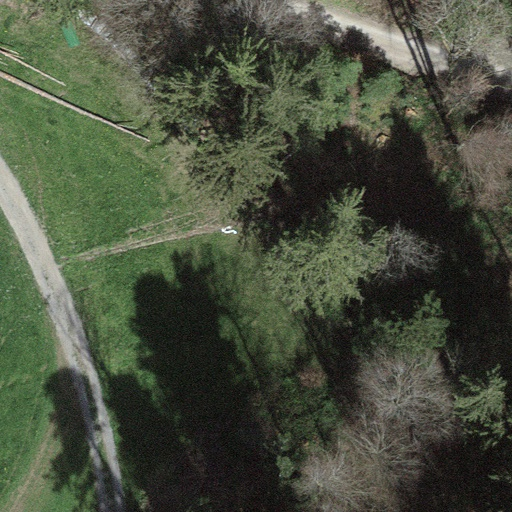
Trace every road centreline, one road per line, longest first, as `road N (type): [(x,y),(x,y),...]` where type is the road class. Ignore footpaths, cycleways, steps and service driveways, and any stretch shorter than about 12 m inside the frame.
road 1 (track): [(117,511),(106,439),(55,286),(0,180)]
road 2 (track): [(263,0),(511,76)]
